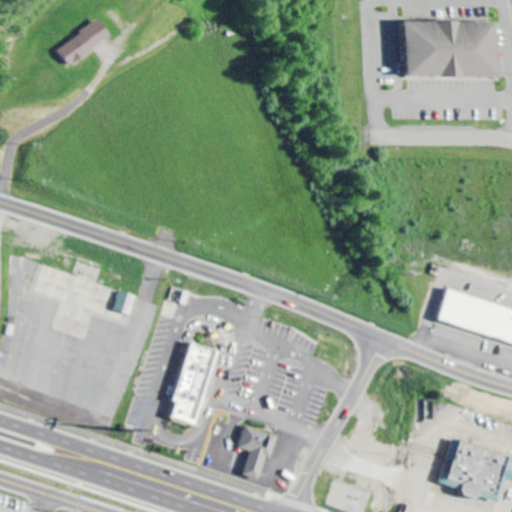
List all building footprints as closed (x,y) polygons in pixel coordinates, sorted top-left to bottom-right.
[(58,51),(69,67),(111,38),(100,22),(58,51)] [(500,80),(501,24),(407,23),(406,78),(500,80)] [(128,316),(135,298),(119,293),(113,311),(128,316)] [(436,326),(511,345),(511,310),(444,293),(436,326)] [(216,352),(186,344),(168,406),(172,407),(168,421),(194,428),(216,352)] [(241,477),(256,481),(263,459),(269,461),(275,437),(243,428),(237,450),(248,453),(241,477)] [(498,505),(505,482),(510,484),(511,479),(511,473),(509,473),(511,461),(511,458),(452,440),(445,461),(435,458),(432,470),(441,472),(437,487),(498,505)]
